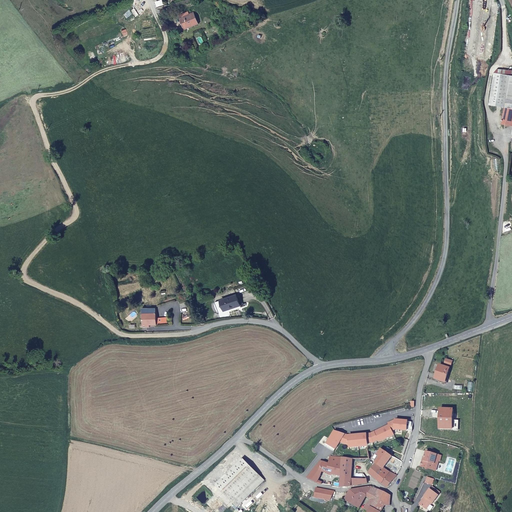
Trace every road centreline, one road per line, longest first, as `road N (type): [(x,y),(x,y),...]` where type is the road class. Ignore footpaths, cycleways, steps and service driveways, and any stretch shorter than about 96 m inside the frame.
road 1 (track): [(155,61),(34,96),(79,213),(26,263),(29,281),(100,317),(147,335),(191,333)]
road 2 (unclassified): [(238,434),(314,486),(394,493)]
road 3 (track): [(487,326),(506,157)]
road 4 (unclassified): [(394,493),(415,436),(429,348)]
road 5 (unclassified): [(191,333),(272,322),(322,366)]
road 6 (track): [(498,511),(464,446),(415,436)]
